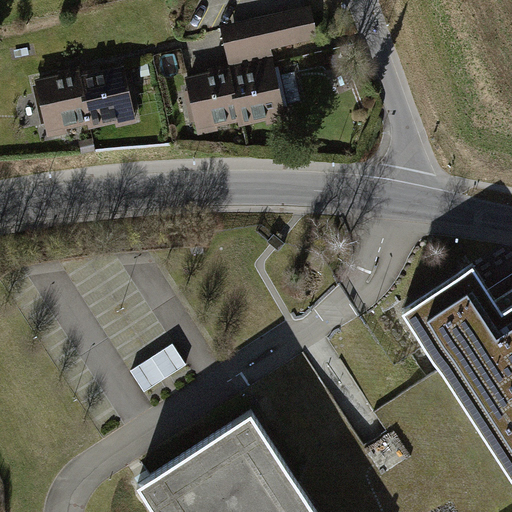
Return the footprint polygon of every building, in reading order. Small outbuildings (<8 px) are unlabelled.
[(305,3),(216,29),(226,61),(179,75),(198,137),(287,111),(269,51),(315,37),(305,3)] [(124,63),(33,81),(46,144),(136,125),(124,63)] [(297,71),(283,73),(287,105),(301,103),(297,71)] [(511,274),(497,284),(487,290),(474,271),(403,317),(511,481),(511,274)] [(131,372),(144,392),(187,365),(173,344),(131,372)] [(314,511),(253,416),(138,489),(152,511),(314,511)]
